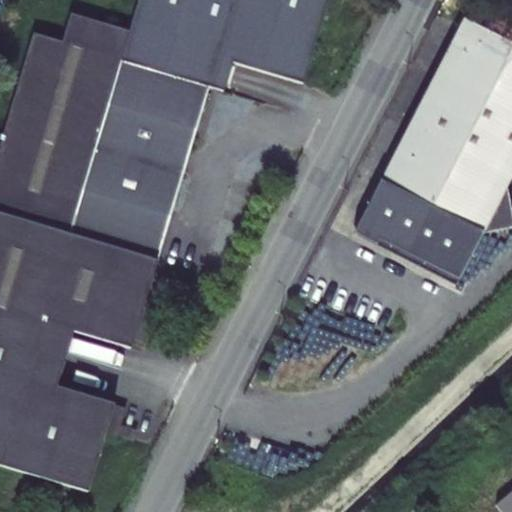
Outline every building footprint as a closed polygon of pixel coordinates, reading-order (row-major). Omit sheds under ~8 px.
[(0,466),(92,494),(118,407),(62,390),(78,335),(135,352),(212,88),(226,92),(235,63),(306,84),(330,0),(139,0),(129,33),(71,16),(63,44),(33,35),(0,146),(0,466)] [(511,182),(511,49),(463,24),(372,201),(395,213),(475,254),(505,248),(498,211),(511,182)] [(372,201),(361,223),(384,235),(395,213),(372,201)] [(384,235),(361,223),(348,248),(450,301),(475,254),(395,213),(384,235)] [(511,511),(511,491),(493,508),(496,511),(511,511)]
